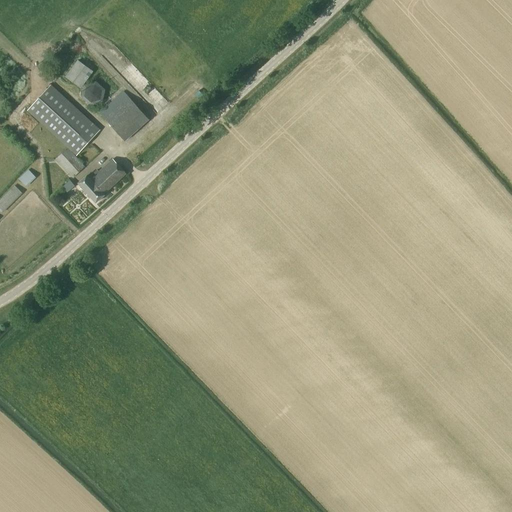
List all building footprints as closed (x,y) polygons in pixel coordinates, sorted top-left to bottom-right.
[(77,63),(64,79),(80,91),(92,74),(77,63)] [(94,79),(83,91),(84,92),(81,95),(94,107),(108,92),(94,79)] [(27,111),(76,156),(100,130),(51,85),(27,111)] [(100,113),(125,142),(149,121),(123,92),(100,113)] [(56,159),(73,178),(85,168),(68,149),(56,159)] [(78,184),(96,203),(105,196),(103,195),(126,174),(113,159),(99,172),(97,170),(94,173),(96,175),(92,178),(90,176),(89,177),(87,176),(78,184)] [(19,180),(27,188),(36,178),(28,170),(19,180)] [(63,187),(67,193),(75,186),(71,181),(63,187)] [(0,200),(0,210),(3,214),(22,194),(15,186),(0,200)]
